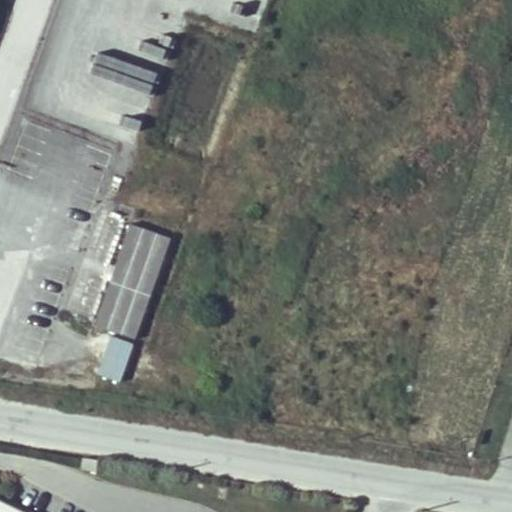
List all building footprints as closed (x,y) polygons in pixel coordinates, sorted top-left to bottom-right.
[(197,0),(245,18),(251,0),(197,0)] [(167,236),(126,221),(89,321),(130,336),(167,236)] [(97,374),(120,383),(135,345),(112,336),(97,374)] [(96,471),(97,462),(84,460),(82,469),(96,471)] [(0,511),(22,511),(0,501),(0,511)]
